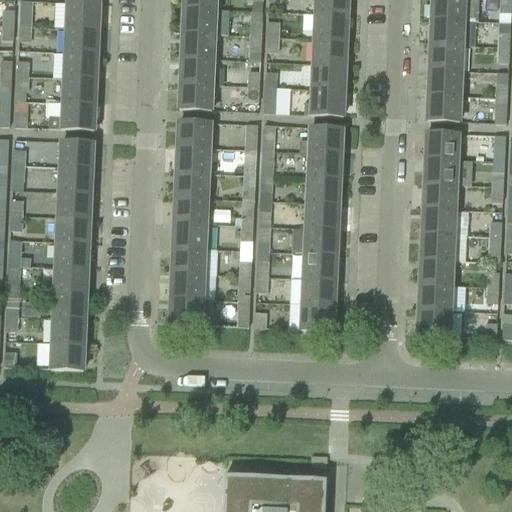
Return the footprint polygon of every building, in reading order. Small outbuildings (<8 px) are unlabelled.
[(99,0),(66,0),(67,7),(99,8),(99,0)] [(183,0),(183,12),(215,13),(215,0),(183,0)] [(347,0),(315,0),(314,18),(347,19),(347,0)] [(463,0),(431,0),(431,23),(463,25),(463,0)] [(511,1),(499,1),(499,16),(510,16),(511,1)] [(19,30),(30,31),(31,5),(20,5),(19,30)] [(67,7),(66,32),(98,33),(99,8),(67,7)] [(215,13),(183,12),(182,37),(214,38),(215,13)] [(1,29),(13,30),(14,14),(2,14),(1,29)] [(314,18),(313,43),(345,44),(347,19),(314,18)] [(431,23),(429,48),(462,50),(463,25),(431,23)] [(250,25),(249,41),(261,41),(261,26),(250,25)] [(266,41),(278,42),(279,26),(267,26),(266,41)] [(498,26),(497,36),(509,37),(510,27),(498,26)] [(13,30),(1,29),(0,44),(12,45),(13,30)] [(30,31),(19,30),(18,45),(30,46),(30,31)] [(98,33),(66,32),(64,57),(97,58),(98,33)] [(496,52),(509,52),(509,37),(497,36),(496,52)] [(214,38),(182,37),(181,62),(213,64),(214,38)] [(261,41),(249,41),(248,66),(260,66),(261,41)] [(278,42),(266,41),(265,56),(277,57),(278,42)] [(345,44),(313,43),(312,68),(344,69),(345,44)] [(462,50),(429,48),(428,73),(461,75),(462,50)] [(509,52),(496,52),(496,66),(508,67),(509,52)] [(64,57),(63,82),(95,83),(97,58),(64,57)] [(181,62),(179,87),(212,89),(213,64),(181,62)] [(0,64),(0,80),(11,81),(12,65),(0,64)] [(17,65),(16,81),(27,81),(28,65),(17,65)] [(312,68),(311,93),(343,94),(344,69),(312,68)] [(428,73),(427,98),(459,100),(461,75),(428,73)] [(247,75),(247,91),(258,92),(259,76),(247,75)] [(265,77),(264,92),(276,93),(276,77),(265,77)] [(11,81),(0,80),(0,105),(10,106),(11,81)] [(27,81),(16,81),(16,95),(27,96),(27,81)] [(63,82),(62,107),(94,108),(95,83),(63,82)] [(212,89),(179,87),(178,113),(210,115),(212,89)] [(494,102),(506,103),(506,87),(495,87),(494,102)] [(258,92),(247,91),(246,106),(258,106),(258,92)] [(276,93),(264,92),(263,117),(275,118),(276,93)] [(311,93),(310,108),(304,108),(303,119),(342,121),(343,94),(311,93)] [(459,100),(427,98),(426,124),(458,126),(459,100)] [(506,103),(494,102),(494,128),(505,128),(506,103)] [(10,106),(0,105),(0,131),(9,132),(10,106)] [(15,106),(14,131),(26,131),(27,106),(15,106)] [(94,108),(62,107),(62,121),(48,121),(48,133),(93,135),(94,108)] [(176,152),(209,153),(210,127),(178,125),(176,152)] [(255,154),(256,129),(245,128),(244,153),(255,154)] [(261,154),(273,155),(274,130),(262,129),(261,154)] [(309,131),(309,145),(299,144),(299,157),(308,158),(340,159),(341,133),(309,131)] [(425,137),(424,163),(456,164),(458,138),(425,137)] [(504,156),(505,140),(493,140),(492,155),(504,156)] [(0,143),(0,167),(7,168),(8,143),(0,143)] [(59,172),(92,173),(93,147),(61,145),(59,172)] [(209,153),(176,152),(175,177),(208,178),(209,153)] [(255,154),(244,153),(242,179),(254,179),(255,154)] [(13,154),(12,168),(24,169),(25,154),(13,154)] [(273,155),(261,154),(260,180),(272,180),(273,155)] [(308,158),(307,183),(339,184),(340,159),(308,158)] [(424,163),(423,188),(455,189),(456,164),(424,163)] [(491,166),(491,190),(502,191),(503,166),(491,166)] [(24,169),(12,168),(11,194),(23,195),(24,169)] [(92,173),(59,172),(58,197),(90,198),(92,173)] [(175,177),(174,202),(206,203),(208,178),(175,177)] [(242,179),(242,193),(254,193),(254,179),(242,179)] [(260,180),(259,194),(271,194),(272,180),(260,180)] [(307,183),(306,208),(338,209),(339,184),(307,183)] [(455,189),(423,188),(422,213),(454,214),(455,189)] [(502,191),(491,190),(490,206),(502,206),(502,191)] [(90,198),(58,197),(57,222),(89,223),(90,198)] [(206,203),(174,202),(173,227),(205,228),(206,203)] [(11,204),(10,219),(22,219),(22,205),(11,204)] [(306,208),(305,233),(337,234),(338,209),(306,208)] [(422,213),(421,238),(453,239),(454,214),(422,213)] [(241,220),(240,230),(252,230),(253,215),(241,214),(241,220)] [(259,215),(258,230),(270,231),(270,216),(259,215)] [(22,219),(10,219),(9,244),(21,244),(22,219)] [(89,223),(57,222),(56,247),(88,248),(89,223)] [(488,241),(500,241),(500,226),(489,225),(488,241)] [(204,253),(205,228),(173,227),(172,252),(204,253)] [(240,230),(239,248),(251,249),(252,230),(240,230)] [(270,231),(258,230),(256,257),(268,258),(270,231)] [(337,234),(305,233),(304,258),(336,259),(337,234)] [(421,238),(420,263),(452,264),(453,239),(421,238)] [(500,241),(488,241),(487,267),(499,267),(500,241)] [(88,248),(56,247),(55,272),(87,273),(88,248)] [(204,253),(172,252),(171,277),(203,278),(215,279),(216,254),(204,253)] [(8,255),(8,269),(19,270),(20,255),(8,255)] [(304,258),(303,283),(335,284),(336,259),(304,258)] [(452,264),(420,263),(419,288),(451,289),(452,264)] [(239,265),(238,280),(250,281),(250,265),(239,265)] [(256,266),(255,281),(267,282),(268,266),(256,266)] [(8,269),(6,295),(18,295),(19,270),(8,269)] [(87,273),(55,272),(54,297),(86,298),(87,273)] [(487,276),(486,292),(497,292),(498,277),(487,276)] [(511,276),(504,277),(503,292),(511,292),(511,276)] [(171,277),(170,302),(202,303),(203,278),(171,277)] [(238,280),(237,306),(249,306),(250,281),(238,280)] [(267,282),(255,281),(255,296),(266,297),(267,282)] [(335,284),(303,283),(301,308),(334,309),(335,284)] [(451,289),(419,288),(417,313),(450,314),(451,289)] [(497,292),(486,292),(485,309),(461,308),(461,315),(496,317),(497,292)] [(511,292),(503,292),(502,307),(511,307),(511,292)] [(18,295),(6,295),(5,320),(17,321),(18,295)] [(86,298),(54,297),(53,322),(85,323),(86,298)] [(170,302),(169,328),(201,330),(215,330),(216,304),(202,303),(170,302)] [(237,306),(236,331),(248,332),(249,306),(237,306)] [(22,307),(21,320),(39,320),(39,307),(22,307)] [(334,309),(301,308),(300,334),(332,335),(334,309)] [(450,314),(417,313),(416,339),(448,341),(450,314)] [(266,317),(254,317),(254,332),(265,332),(266,317)] [(511,317),(503,317),(502,328),(511,327),(511,317)] [(17,321),(5,320),(4,335),(16,335),(17,321)] [(53,322),(51,347),(84,348),(85,323),(53,322)] [(484,327),(484,342),(495,342),(496,328),(484,327)] [(511,327),(502,328),(502,343),(511,343),(511,327)] [(84,348),(51,347),(50,373),(82,375),(84,348)] [(15,356),(5,356),(4,371),(14,372),(15,356)] [(326,461),(310,460),(310,472),(326,473),(326,461)] [(323,511),(325,484),(223,479),(221,511),(323,511)]
